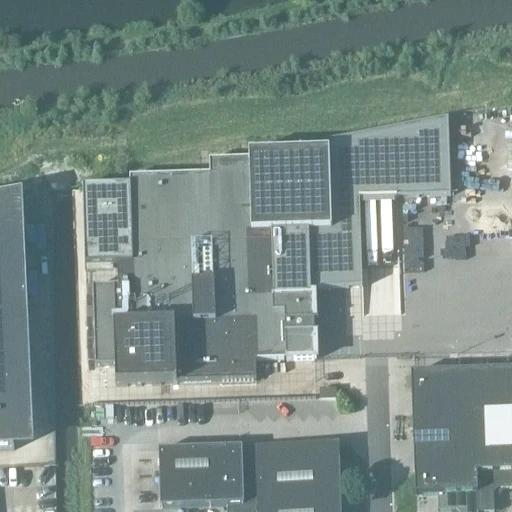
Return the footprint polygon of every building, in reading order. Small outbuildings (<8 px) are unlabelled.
[(450,197),(448,120),(327,143),(327,153),(249,155),(249,161),(209,162),(210,177),(130,179),(130,187),(82,189),(85,268),(116,267),(117,288),(92,289),(95,369),(115,368),(116,388),(256,383),(256,363),(316,361),(314,297),(310,297),(310,291),(362,289),(359,200),(450,197)] [(0,452),(14,451),(8,312),(28,311),(23,196),(0,199),(0,452)] [(437,259),(439,342),(488,340),(487,258),(437,259)] [(511,371),(411,375),(412,416),(415,497),(422,497),(437,496),(437,511),(493,511),(493,496),(498,491),(511,490),(511,371)] [(336,401),(336,391),(320,391),(320,401),(336,401)] [(250,449),(158,452),(160,510),(227,508),(227,511),(331,511),(330,456),(258,458),(250,449)]
